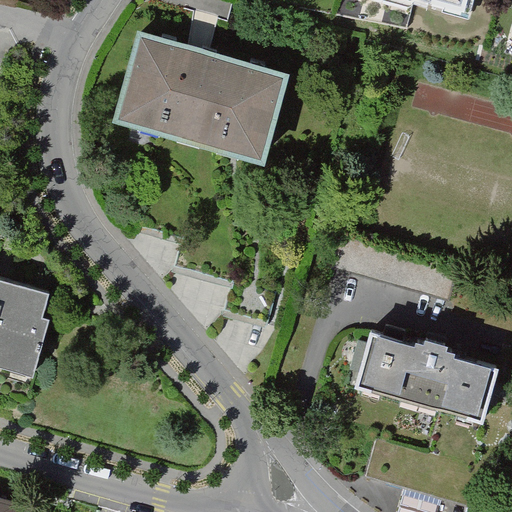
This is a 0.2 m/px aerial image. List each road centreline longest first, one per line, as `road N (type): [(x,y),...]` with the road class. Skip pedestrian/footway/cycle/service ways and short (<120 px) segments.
road 1 (residential): [(97,0),(69,41),(51,92),(49,138),(63,189),(91,234),(232,395),(276,474),(287,511)]
road 2 (residential): [(220,511),(0,452)]
